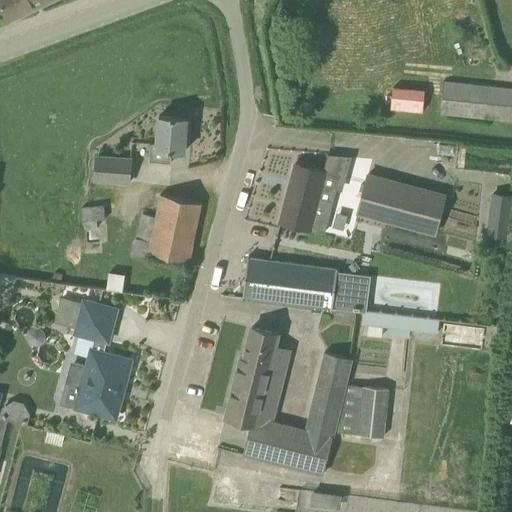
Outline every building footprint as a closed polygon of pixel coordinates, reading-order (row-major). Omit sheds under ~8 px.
[(0,0),(0,5),(7,19),(45,0),(0,0)] [(511,87),(445,81),(441,114),(511,120),(511,87)] [(390,84),(387,107),(421,112),(424,88),(390,84)] [(185,151),(187,118),(160,116),(158,141),(151,140),(149,160),(171,162),(172,150),(185,151)] [(343,190),(352,157),(329,154),(324,171),(295,163),(280,221),(325,233),(337,189),(343,190)] [(97,156),(95,180),(130,183),(132,159),(97,156)] [(436,235),(448,192),(367,171),(356,214),(436,235)] [(508,238),(511,212),(511,194),(494,192),(488,235),(508,238)] [(190,261),(202,203),(162,194),(157,217),(143,214),(139,239),(150,241),(148,252),(190,261)] [(82,207),(84,221),(106,218),(104,204),(82,207)] [(332,309),(337,269),(249,257),(243,297),(332,309)] [(81,302),(61,297),(54,322),(75,327),(73,333),(95,339),(93,346),(90,345),(80,385),(65,381),(60,402),(116,417),(131,359),(104,352),(107,340),(108,340),(117,308),(82,299),(81,302)] [(438,332),(439,320),(364,312),(362,324),(393,327),(410,328),(438,332)] [(226,417),(251,423),(269,427),(271,419),(286,362),(277,360),(281,346),(276,345),(279,333),(253,326),(244,358),(241,357),(226,417)] [(333,434),(334,430),(347,384),(353,358),(324,351),(306,428),(333,434)] [(390,388),(347,384),(334,430),(385,436),(390,388)] [(0,446),(8,419),(28,425),(31,414),(23,402),(14,399),(2,406),(0,414),(0,404),(3,392),(0,391),(0,446)] [(244,453),(278,462),(276,467),(298,473),(299,468),(323,474),(333,434),(306,428),(271,419),(269,427),(251,423),(244,453)] [(318,500),(336,503),(337,494),(319,492),(318,500)]
